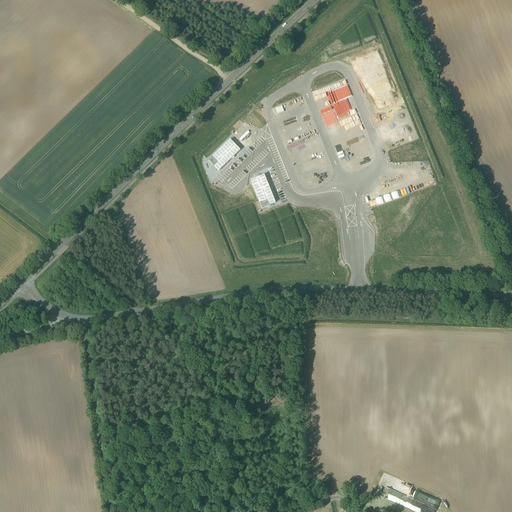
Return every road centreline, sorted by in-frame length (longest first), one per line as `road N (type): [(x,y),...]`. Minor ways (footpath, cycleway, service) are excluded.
road 1 (unclassified): [(511,293),(272,291),(83,319)]
road 2 (secondary): [(20,284),(315,0)]
road 3 (unclassified): [(83,319),(110,511)]
road 4 (track): [(118,0),(230,78)]
